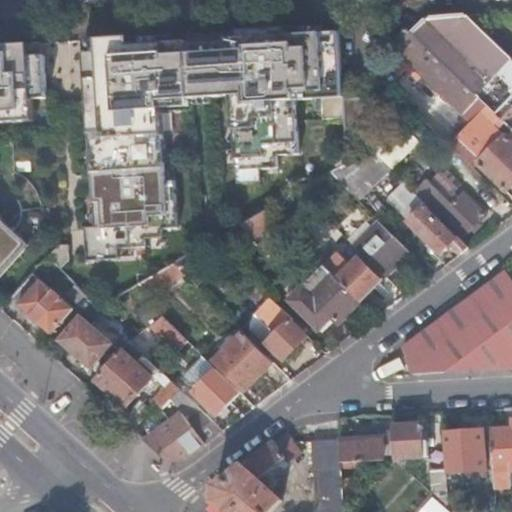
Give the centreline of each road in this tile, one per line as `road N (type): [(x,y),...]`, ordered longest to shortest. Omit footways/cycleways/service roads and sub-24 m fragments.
road 1 (residential): [(351,363),(181,488),(162,511)]
road 2 (residential): [(511,245),(351,363)]
road 3 (residential): [(511,401),(372,400),(351,363)]
